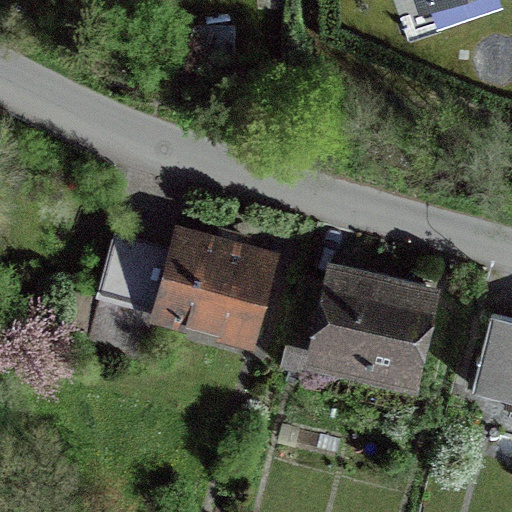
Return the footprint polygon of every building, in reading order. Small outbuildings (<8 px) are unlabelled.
[(395,0),(398,8),(418,1),(420,9),(431,5),(438,27),(503,5),(501,0),(395,0)] [(237,48),(237,21),(196,21),(196,49),(237,48)] [(164,242),(113,227),(94,291),(254,338),(281,245),(250,236),(252,229),(218,219),(216,227),(173,214),(164,242)] [(303,346),(285,341),(280,362),(314,370),(317,357),(417,382),(442,277),(327,249),(303,346)] [(511,310),(491,305),(470,383),(505,393),(503,398),(511,400),(511,310)]
